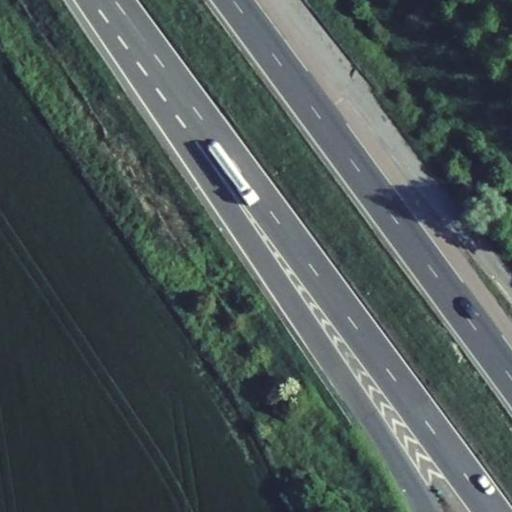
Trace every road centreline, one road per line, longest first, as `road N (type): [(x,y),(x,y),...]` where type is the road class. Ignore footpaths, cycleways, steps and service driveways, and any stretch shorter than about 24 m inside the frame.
road 1 (motorway): [(113,0),(491,511)]
road 2 (motorway): [(92,0),(425,511)]
road 3 (motorway): [(511,378),(231,0)]
